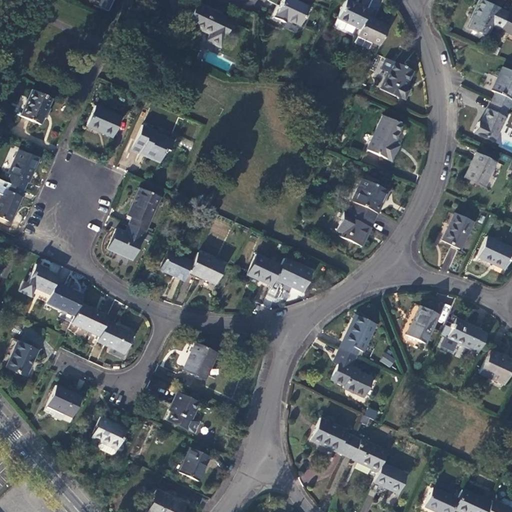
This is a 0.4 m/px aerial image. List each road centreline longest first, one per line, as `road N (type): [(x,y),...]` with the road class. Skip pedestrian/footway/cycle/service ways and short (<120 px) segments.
road 1 (residential): [(388,269),(440,146),(435,59),(408,0)]
road 2 (residential): [(163,322),(132,394),(63,365)]
road 3 (residential): [(258,456),(288,332)]
road 4 (residential): [(288,332),(163,322)]
